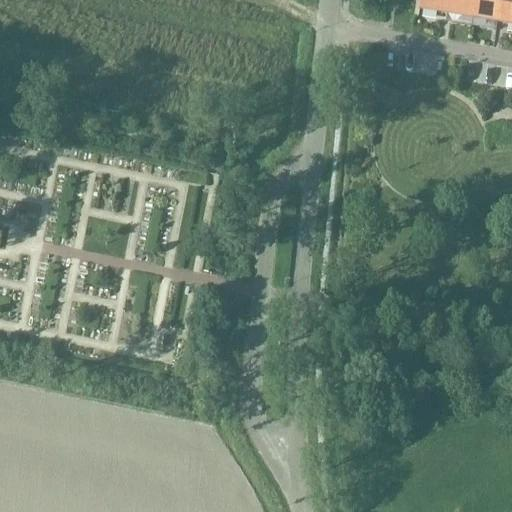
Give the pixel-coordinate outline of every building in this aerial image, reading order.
[(443,16),(445,0),(418,0),(417,11),(443,16)] [(469,20),(472,0),(445,0),(443,16),(469,20)] [(495,25),(499,0),(472,0),(469,20),(495,25)] [(511,27),(511,0),(499,0),(495,25),(511,27)] [(218,175),(222,155),(212,153),(208,173),(218,175)]
